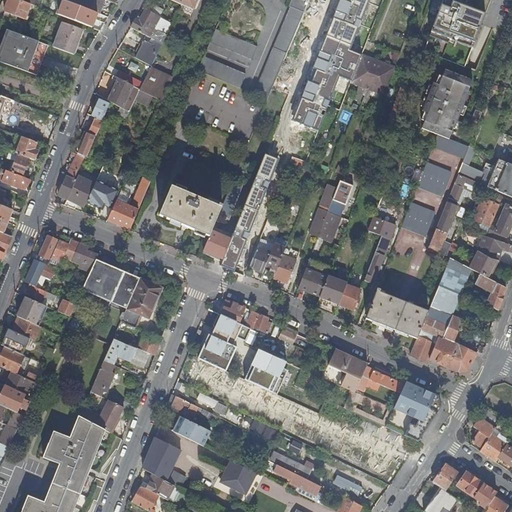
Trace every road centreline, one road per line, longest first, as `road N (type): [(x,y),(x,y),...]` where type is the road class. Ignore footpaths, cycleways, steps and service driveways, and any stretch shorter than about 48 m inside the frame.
road 1 (residential): [(470,398),(202,276)]
road 2 (residential): [(109,511),(202,276)]
road 3 (residential): [(37,208),(91,66),(131,0)]
road 4 (residential): [(202,276),(37,208)]
